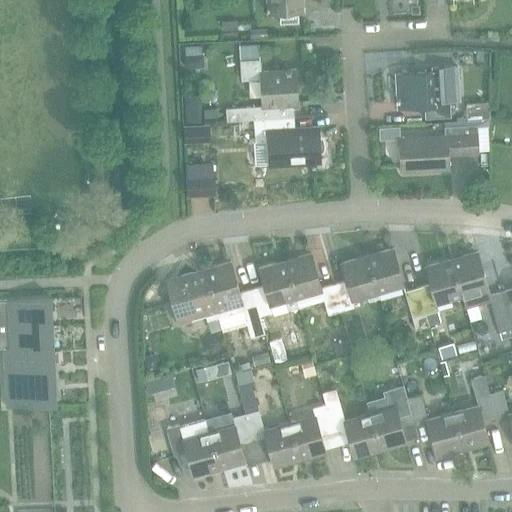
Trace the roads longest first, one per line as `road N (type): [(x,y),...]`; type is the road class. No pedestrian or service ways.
road 1 (residential): [(447,34),(350,37),(356,218)]
road 2 (unclassified): [(130,510),(113,304),(116,286),(135,264)]
road 3 (residential): [(130,510),(380,489)]
road 4 (unclassified): [(356,218),(227,228),(168,244),(135,264)]
road 5 (unclassified): [(511,220),(356,218)]
road 6 (residential): [(380,489),(484,492),(511,484)]
